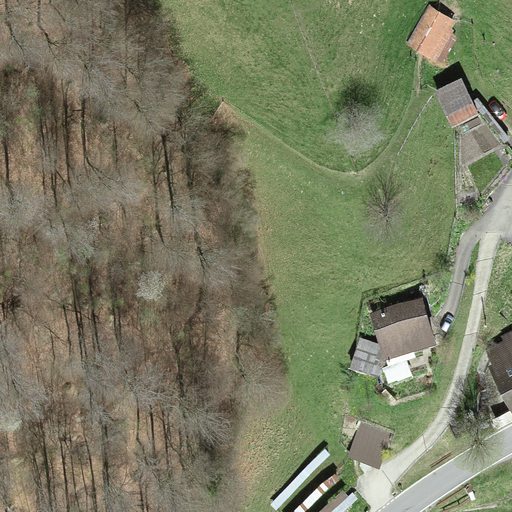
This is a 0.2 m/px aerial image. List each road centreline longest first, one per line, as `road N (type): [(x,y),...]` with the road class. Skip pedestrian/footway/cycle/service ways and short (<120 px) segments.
road 1 (track): [(393,511),(386,482),(453,402),(493,232),(511,201)]
road 2 (tertiary): [(400,511),(511,440)]
